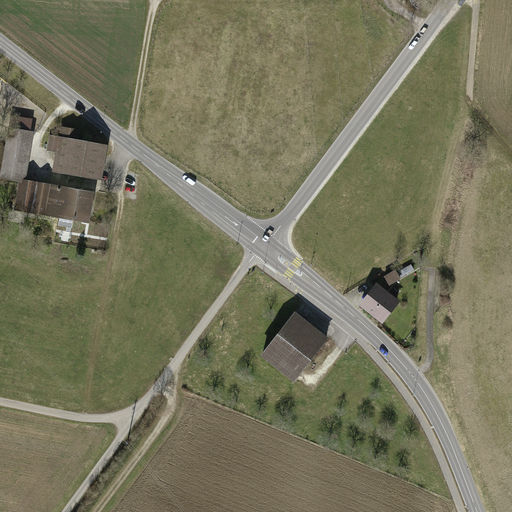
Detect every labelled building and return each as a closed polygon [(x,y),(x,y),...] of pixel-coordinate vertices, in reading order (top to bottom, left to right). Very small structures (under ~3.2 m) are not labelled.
[(26,181),(33,132),(10,129),(3,178),(26,181)] [(109,143),(57,138),(53,175),(105,180),(109,143)] [(96,195),(21,181),(15,208),(91,223),(96,195)] [(391,285),(403,278),(397,269),(386,277),(391,285)] [(403,300),(378,282),(362,306),(386,323),(403,300)] [(297,381),(330,338),(297,313),(265,356),(297,381)]
